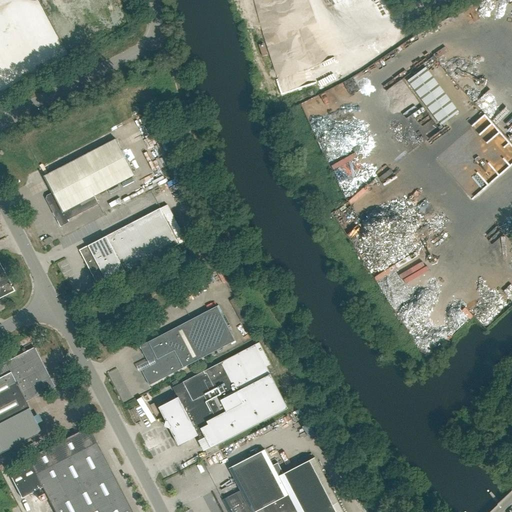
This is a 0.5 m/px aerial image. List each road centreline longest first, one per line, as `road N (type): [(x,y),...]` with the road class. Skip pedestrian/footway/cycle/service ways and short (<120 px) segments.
road 1 (unclassified): [(161,511),(51,302)]
road 2 (unclassified): [(0,124),(149,44),(154,0)]
